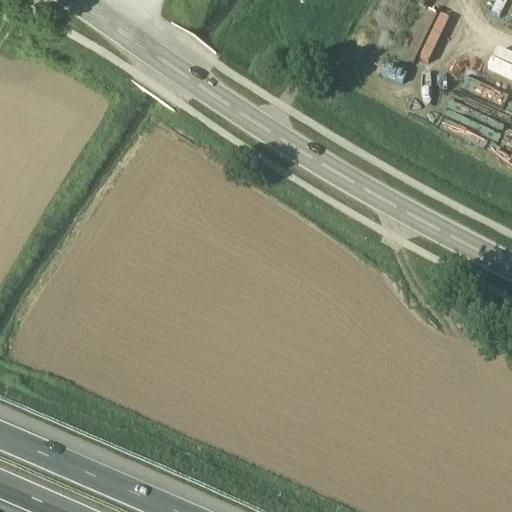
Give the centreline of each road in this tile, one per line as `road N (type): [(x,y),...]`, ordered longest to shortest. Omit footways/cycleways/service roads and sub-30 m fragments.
road 1 (secondary): [(511,267),(273,134),(118,30)]
road 2 (motorway): [(180,511),(0,432)]
